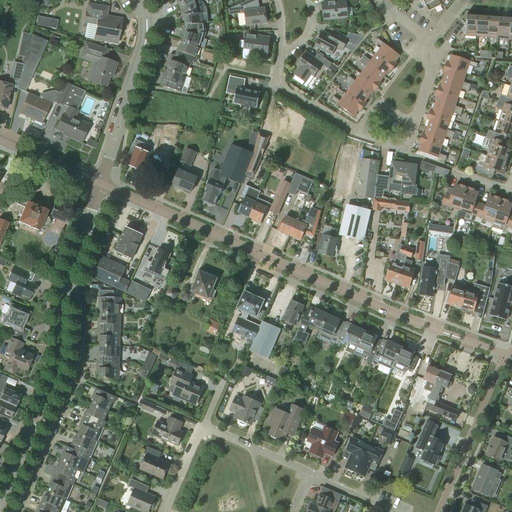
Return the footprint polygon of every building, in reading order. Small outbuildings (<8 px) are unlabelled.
[(178,0),(180,3),(178,4),(181,10),(196,0),(178,0)] [(203,2),(201,0),(196,0),(181,10),(182,16),(184,15),(185,25),(202,24),(202,23),(201,14),(204,13),(203,2)] [(266,20),(268,19),(267,13),(265,12),(264,9),(258,10),(257,7),(259,5),(258,0),(250,0),(228,9),(229,15),(245,13),(247,26),(266,23),(266,20)] [(347,8),(350,7),(348,0),(339,0),(340,1),(322,3),(324,20),(335,19),(336,24),(344,26),(346,18),(348,18),(347,8)] [(422,0),(429,12),(432,18),(436,20),(445,8),(445,9),(451,1),(450,0),(422,0)] [(94,39),(97,40),(117,43),(117,41),(119,40),(120,35),(119,33),(121,19),(106,17),(108,7),(87,4),(84,23),(97,25),(94,39)] [(476,37),(478,17),(472,16),(467,13),(461,21),(452,33),(457,37),(461,32),(465,32),(465,36),(476,37)] [(478,17),(476,37),(487,38),(489,15),(484,15),(484,17),(478,17)] [(489,15),(487,38),(498,38),(499,18),(493,18),(493,15),(489,15)] [(38,17),(36,25),(46,27),(47,19),(38,17)] [(510,19),(499,18),(498,38),(509,39),(510,19)] [(182,42),(199,47),(202,37),(204,38),(206,33),(205,23),(202,23),(202,24),(185,25),(183,31),(186,32),(182,42)] [(30,34),(23,32),(21,40),(29,42),(30,34)] [(349,35),(347,39),(337,33),(334,38),(323,32),(320,36),(319,35),(316,41),(317,42),(315,46),(332,55),(336,48),(342,51),(344,49),(349,52),(356,39),(349,35)] [(267,58),(269,43),(258,41),(259,35),(246,33),(243,49),(250,50),(249,56),(267,58)] [(30,34),(24,65),(21,79),(19,90),(25,92),(32,76),(30,76),(38,57),(36,56),(42,45),(44,44),(46,41),(30,34)] [(376,54),(394,68),(397,63),(395,62),(400,56),(377,39),(375,42),(381,47),(376,54)] [(223,42),(217,40),(213,51),(219,53),(223,42)] [(85,42),(81,53),(80,57),(94,62),(88,80),(106,86),(108,78),(111,79),(113,73),(116,64),(102,59),(105,49),(85,42)] [(177,50),(175,56),(191,62),(196,63),(198,57),(196,56),(199,47),(182,42),(179,51),(177,50)] [(318,54),(315,59),(306,53),(297,65),(300,67),(294,75),(305,83),(311,74),(314,76),(322,65),(328,69),(331,64),(318,54)] [(171,61),(168,71),(184,76),(187,67),(190,68),(191,62),(175,56),(170,54),(168,61),(171,61)] [(394,68),(376,54),(370,61),(364,56),(362,59),(384,76),(389,70),(390,72),(394,68)] [(446,62),(445,67),(466,74),(469,65),(476,68),(478,64),(451,55),(449,63),(446,62)] [(384,76),(362,59),(360,62),(366,67),(361,74),(378,88),(382,84),(380,82),(384,76)] [(16,63),(13,78),(21,79),(24,65),(16,63)] [(338,69),(331,64),(328,69),(334,74),(338,69)] [(466,74),(445,67),(443,72),(445,73),(443,79),(469,88),(471,85),(463,82),(466,74)] [(184,76),(168,71),(165,80),(162,79),(160,86),(181,93),(186,77),(184,76)] [(378,88),(361,74),(355,81),(349,77),(347,79),(369,96),(373,90),(375,92),(378,88)] [(234,95),(233,102),(256,107),(259,92),(243,88),(245,79),(229,76),(226,93),(234,95)] [(369,96),(347,79),(344,82),(351,87),(345,94),(363,108),(366,104),(364,102),(369,96)] [(438,86),(437,91),(458,98),(461,89),(468,92),(469,88),(443,79),(441,86),(438,86)] [(0,82),(0,107),(6,109),(9,99),(8,99),(9,93),(10,93),(13,81),(9,80),(8,84),(0,82)] [(60,93),(56,102),(64,105),(68,107),(70,108),(76,111),(85,92),(65,83),(63,88),(60,93)] [(511,86),(510,86),(507,97),(500,95),(498,102),(511,106),(511,86)] [(56,102),(60,93),(56,91),(54,95),(44,98),(43,101),(29,94),(20,113),(33,119),(32,121),(33,123),(32,124),(33,126),(40,130),(42,129),(45,124),(42,123),(50,104),(56,102)] [(437,96),(435,103),(461,112),(463,109),(455,106),(458,98),(437,91),(435,96),(437,96)] [(363,108),(345,94),(340,101),(334,97),(331,100),(353,117),(358,111),(360,112),(363,108)] [(511,106),(498,102),(496,108),(502,110),(499,121),(511,125),(511,112),(510,112),(511,106)] [(430,110),(429,115),(450,122),(453,113),(460,116),(461,112),(435,103),(433,110),(430,110)] [(80,143),(88,125),(87,127),(73,120),(77,111),(76,111),(68,107),(64,116),(62,115),(55,129),(69,135),(69,137),(80,143)] [(429,120),(427,127),(453,136),(455,133),(447,130),(450,122),(429,115),(427,120),(429,120)] [(488,130),(486,136),(500,141),(502,136),(511,138),(511,125),(499,121),(495,132),(488,130)] [(172,154),(177,126),(173,125),(172,129),(163,127),(159,151),(172,154)] [(453,136),(427,127),(425,134),(422,133),(421,139),(442,146),(445,137),(452,140),(453,136)] [(258,134),(255,146),(254,154),(242,182),(248,184),(264,143),(266,144),(269,137),(259,132),(258,134)] [(478,134),(474,142),(482,145),(485,137),(478,134)] [(500,141),(486,136),(482,147),(489,149),(487,156),(507,163),(511,151),(498,147),(500,141)] [(442,146),(421,139),(419,143),(421,144),(419,152),(438,158),(436,162),(444,164),(445,161),(447,157),(439,154),(442,146)] [(146,172),(149,164),(145,162),(149,153),(141,150),(143,144),(136,141),(134,147),(132,146),(130,153),(133,154),(128,165),(142,171),(142,170),(146,172)] [(241,184),(242,182),(254,154),(231,144),(219,174),(211,170),(207,181),(209,181),(206,187),(207,188),(202,200),(205,201),(204,203),(211,205),(212,204),(215,205),(220,193),(221,193),(223,187),(227,177),(241,184)] [(343,147),(336,175),(343,176),(345,168),(350,169),(355,148),(345,146),(345,147),(343,147)] [(191,167),(197,153),(186,148),(180,163),(191,167)] [(212,158),(220,161),(223,154),(216,151),(212,158)] [(507,163),(487,156),(483,167),(476,165),(474,171),(489,176),(490,170),(503,175),(507,163)] [(373,199),(378,161),(362,159),(357,197),(373,199)] [(435,173),(436,166),(422,162),(420,168),(435,173)] [(392,163),(390,177),(377,175),(374,198),(383,199),(384,191),(389,192),(390,183),(402,184),(404,164),(392,163)] [(402,184),(400,194),(417,196),(417,190),(416,189),(417,180),(414,180),(416,166),(404,164),(402,184)] [(449,171),(436,166),(435,173),(447,177),(449,171)] [(179,190),(180,188),(190,192),(197,178),(179,170),(172,185),(174,185),(173,188),(174,190),(177,191),(179,190)] [(313,182),(303,177),(295,174),(287,193),(295,196),(298,191),(308,195),(313,182)] [(277,216),(291,184),(282,180),(269,212),(277,216)] [(459,211),(467,189),(465,189),(465,187),(461,186),(459,187),(455,185),(452,193),(447,192),(441,209),(451,213),(452,208),(459,211)] [(249,218),(256,202),(249,200),(254,189),(247,186),(242,197),(244,198),(238,213),(249,218)] [(467,189),(459,211),(467,213),(465,219),(475,222),(479,208),(474,206),(478,193),(474,192),(473,190),(469,189),(468,190),(467,189)] [(48,226),(50,221),(49,218),(45,216),(47,211),(46,211),(47,210),(46,208),(42,206),(40,207),(39,208),(26,203),(27,201),(26,199),(22,197),(20,198),(19,199),(17,205),(14,212),(21,215),(18,222),(39,231),(41,226),(44,228),(48,226)] [(485,209),(479,208),(475,222),(492,228),(501,201),(499,200),(499,199),(495,197),(493,198),(489,197),(485,209)] [(410,203),(374,198),(372,210),(380,211),(380,207),(395,209),(395,211),(409,213),(410,203)] [(263,206),(256,202),(249,218),(261,223),(270,202),(266,200),(263,206)] [(302,209),(297,218),(290,236),(303,242),(306,234),(304,233),(307,226),(303,224),(308,212),(316,216),(320,207),(306,200),(305,200),(301,209),(302,209)] [(501,201),(492,228),(509,233),(511,223),(511,218),(508,217),(511,204),(508,203),(508,201),(503,200),(502,201),(501,201)] [(359,240),(366,210),(350,207),(343,236),(359,240)] [(290,236),(297,218),(291,215),(290,218),(286,216),(283,223),(281,222),(277,230),(290,236)] [(0,242),(8,224),(0,220),(0,242)] [(427,231),(439,232),(439,226),(428,224),(427,231)] [(132,259),(142,235),(125,227),(115,251),(132,259)] [(336,246),(338,239),(335,239),(337,230),(331,228),(329,238),(323,236),(319,253),(321,254),(323,255),(324,256),(326,255),(334,257),(335,253),(336,253),(338,246),(336,246)] [(391,262),(392,262),(386,280),(397,284),(398,280),(405,259),(407,256),(402,255),(405,247),(398,244),(395,255),(391,254),(389,260),(391,261),(391,262)] [(414,250),(405,247),(402,255),(407,256),(411,258),(414,250)] [(165,281),(169,271),(164,268),(170,254),(158,249),(152,263),(147,261),(143,271),(165,281)] [(126,268),(102,257),(93,277),(125,292),(130,282),(121,278),(126,268)] [(398,280),(397,284),(408,288),(415,270),(410,268),(413,262),(405,259),(398,280)] [(424,267),(422,277),(419,294),(420,294),(421,296),(425,297),(426,295),(432,296),(434,287),(437,287),(439,277),(445,278),(448,261),(441,260),(439,270),(437,270),(437,269),(424,267)] [(455,281),(459,266),(458,266),(460,262),(450,260),(449,263),(448,265),(450,266),(446,279),(455,281)] [(34,292),(37,285),(25,281),(28,274),(13,267),(7,280),(16,284),(11,294),(20,298),(21,295),(29,298),(32,292),(34,292)] [(213,299),(216,291),(212,289),(216,279),(200,273),(192,291),(208,298),(208,297),(213,299)] [(509,287),(499,284),(490,316),(506,321),(511,304),(511,280),(509,287)] [(150,291),(132,282),(127,293),(145,302),(150,291)] [(461,308),(467,288),(453,284),(450,296),(448,303),(453,305),(453,306),(461,308)] [(467,288),(461,308),(462,308),(461,309),(462,311),(465,312),(467,311),(468,310),(469,310),(469,309),(475,311),(477,304),(486,306),(491,289),(476,284),(474,290),(467,288)] [(192,292),(185,289),(182,298),(188,301),(192,292)] [(118,315),(118,314),(119,304),(121,304),(121,298),(114,298),(114,291),(99,291),(99,304),(101,304),(101,314),(118,315)] [(232,331),(253,340),(259,327),(245,321),(249,313),(256,317),(264,300),(244,292),(242,296),(241,295),(237,303),(239,304),(237,308),(244,311),(240,318),(238,317),(232,331)] [(8,304),(10,299),(3,296),(0,301),(8,304)] [(295,325),(303,306),(291,301),(283,320),(295,325)] [(2,322),(2,324),(13,329),(11,335),(25,341),(29,331),(23,328),(29,313),(10,305),(5,317),(4,317),(3,317),(2,318),(2,319),(2,320),(1,320),(2,321),(2,322)] [(308,326),(320,331),(327,315),(322,312),(323,309),(317,306),(315,309),(310,318),(305,316),(294,338),(304,343),(307,335),(304,333),(308,326)] [(118,315),(101,314),(101,324),(98,324),(98,329),(120,330),(121,314),(118,314),(118,315)] [(327,315),(320,331),(317,338),(335,346),(336,344),(345,323),(327,315)] [(216,336),(221,326),(209,321),(205,330),(216,336)] [(268,359),(280,330),(262,322),(249,351),(268,359)] [(354,355),(357,347),(364,331),(347,323),(347,322),(346,322),(346,323),(345,323),(336,344),(335,346),(339,347),(342,341),(349,344),(345,351),(354,355)] [(120,330),(98,329),(98,336),(100,336),(100,346),(120,346),(120,330)] [(357,347),(354,355),(361,359),(363,356),(367,358),(366,360),(372,363),(376,355),(382,341),(376,339),(377,337),(364,331),(357,347)] [(5,353),(4,356),(9,358),(4,370),(14,374),(18,366),(26,370),(32,356),(19,351),(22,344),(11,339),(5,353)] [(392,368),(395,362),(401,348),(388,342),(387,344),(382,341),(376,355),(372,363),(377,365),(379,362),(392,368)] [(204,342),(201,350),(209,353),(212,346),(204,342)] [(120,346),(100,346),(100,356),(97,356),(97,362),(119,363),(120,346)] [(414,353),(401,348),(395,362),(407,368),(406,369),(412,372),(418,358),(413,355),(414,353)] [(178,362),(161,354),(158,362),(175,370),(178,362)] [(119,363),(97,362),(97,369),(99,369),(99,379),(119,379),(119,363)] [(146,362),(143,368),(150,371),(153,365),(146,362)] [(251,368),(243,365),(240,374),(247,377),(251,368)] [(279,375),(283,378),(288,368),(283,366),(279,375)] [(425,409),(429,400),(428,400),(435,384),(434,384),(440,370),(428,366),(423,379),(420,387),(424,389),(416,409),(424,413),(425,409)] [(196,404),(203,389),(190,383),(192,376),(177,369),(171,383),(177,386),(173,394),(196,404)] [(429,400),(425,409),(455,421),(459,411),(437,402),(443,387),(446,389),(446,388),(448,389),(449,388),(451,383),(451,382),(449,381),(452,375),(446,373),(445,371),(443,370),(441,371),(440,370),(434,384),(435,384),(428,400),(429,400)] [(231,373),(229,378),(236,381),(238,376),(231,373)] [(7,377),(3,376),(0,374),(0,400),(15,407),(18,400),(19,400),(21,396),(4,389),(6,384),(5,384),(7,377)] [(282,383),(276,380),(273,387),(279,390),(282,383)] [(96,396),(92,405),(108,412),(112,402),(114,403),(116,398),(96,389),(93,395),(96,396)] [(326,403),(331,405),(335,397),(330,394),(326,403)] [(251,425),(260,404),(255,402),(253,398),(249,399),(244,397),(242,400),(236,397),(230,410),(237,413),(235,418),(240,420),(239,422),(240,424),(243,425),(245,424),(246,423),(251,425)] [(341,409),(349,412),(353,403),(345,399),(341,409)] [(0,415),(9,419),(11,420),(13,415),(12,415),(15,407),(0,400),(0,415)] [(152,413),(155,406),(144,401),(141,408),(152,413)] [(129,402),(129,403),(125,410),(132,413),(133,413),(136,406),(135,405),(129,402)] [(86,413),(83,419),(103,427),(106,422),(104,421),(108,412),(92,405),(88,414),(86,413)] [(292,437),(295,430),(303,411),(292,406),(288,415),(280,411),(278,419),(271,417),(269,425),(273,427),(270,435),(271,435),(271,437),(275,439),(277,438),(283,440),(285,434),(292,437)] [(363,406),(359,415),(368,420),(373,410),(363,406)] [(387,419),(384,425),(397,430),(404,413),(397,410),(392,421),(387,419)] [(351,426),(352,424),(356,416),(346,412),(342,421),(351,426)] [(363,419),(356,416),(352,424),(357,426),(358,423),(360,424),(363,419)] [(166,425),(165,425),(158,421),(152,435),(177,446),(183,433),(179,431),(182,423),(169,417),(166,425)] [(83,425),(79,435),(95,442),(94,442),(97,443),(103,427),(83,419),(80,424),(83,425)] [(439,425),(428,420),(416,448),(424,451),(421,459),(424,461),(423,463),(431,466),(431,464),(435,465),(435,463),(437,464),(441,457),(439,456),(444,442),(433,437),(439,425)] [(125,428),(118,425),(116,431),(122,434),(125,428)] [(332,457),(338,444),(333,442),(337,433),(325,427),(322,433),(313,429),(307,441),(313,444),(309,452),(322,458),(324,453),(332,457)] [(384,428),(381,435),(387,438),(385,443),(391,445),(396,434),(384,428)] [(72,443),(70,448),(70,449),(86,455),(86,456),(90,458),(93,452),(90,451),(94,442),(95,442),(79,435),(75,443),(72,443)] [(511,445),(511,438),(505,435),(502,441),(493,437),(486,456),(499,462),(507,443),(511,445)] [(355,472),(367,446),(360,443),(361,442),(351,438),(346,451),(351,453),(345,468),(348,469),(348,471),(352,473),(354,472),(355,472)] [(70,449),(70,448),(66,446),(63,452),(65,453),(61,462),(77,469),(84,472),(90,458),(86,456),(86,455),(70,449)] [(373,448),(367,446),(355,472),(356,473),(356,474),(361,476),(362,475),(365,477),(371,462),(377,464),(383,451),(373,447),(373,448)] [(162,479),(166,472),(169,464),(158,459),(161,453),(147,447),(144,454),(146,455),(140,470),(162,479)] [(404,459),(399,472),(407,475),(410,469),(407,468),(409,461),(404,459)] [(55,470),(54,472),(53,476),(73,485),(75,479),(73,478),(76,472),(77,469),(61,462),(58,471),(55,470)] [(482,465),(478,472),(472,489),(488,496),(495,478),(499,480),(501,474),(498,472),(482,465)] [(73,485),(53,476),(50,482),(52,483),(48,492),(64,499),(66,499),(70,491),(73,485)] [(143,511),(148,511),(155,497),(142,492),(145,485),(131,479),(128,486),(134,489),(127,505),(143,511)] [(64,499),(48,492),(44,501),(42,500),(40,506),(54,511),(61,511),(66,499),(64,499)] [(334,511),(339,502),(321,495),(317,506),(311,504),(307,511),(334,511)] [(485,511),(488,506),(472,500),(469,506),(465,504),(461,511),(485,511)] [(90,510),(93,503),(92,503),(87,501),(85,507),(89,510),(90,510)]
